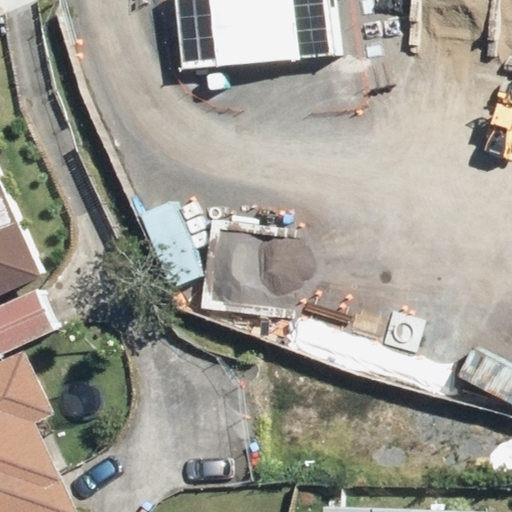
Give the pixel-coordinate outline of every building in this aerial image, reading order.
[(417,82),(433,85),(415,165),(511,186),(511,0),(459,0),(445,68),(426,64),(437,18),(395,9),(378,84),(415,92),(417,82)] [(324,10),(266,33),(284,79),(298,113),(356,91),(324,10)] [(224,71),(95,130),(135,232),(189,211),(194,225),(231,211),(227,201),(308,170),(288,119),(275,84),(236,100),(224,71)] [(0,295),(57,274),(0,126),(0,295)] [(479,250),(489,252),(481,286),(511,293),(511,211),(489,206),(479,250)] [(417,265),(283,229),(266,296),(284,300),(256,409),(373,439),(417,265)] [(0,301),(0,355),(70,328),(52,281),(0,301)] [(511,308),(469,297),(432,435),(511,456),(511,308)] [(72,405),(48,344),(0,362),(0,511),(95,511),(56,411),(72,405)] [(511,511),(511,500),(344,495),(343,511),(511,511)]
